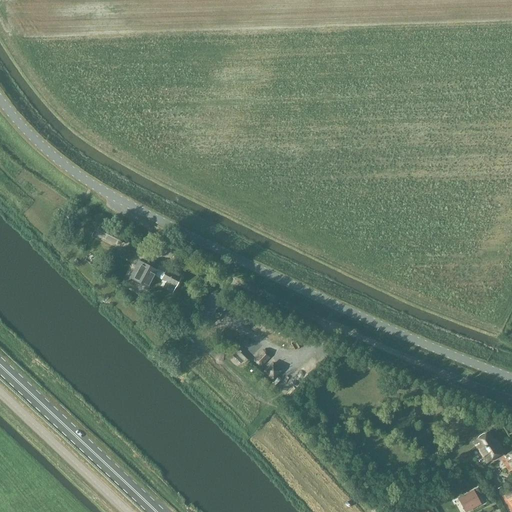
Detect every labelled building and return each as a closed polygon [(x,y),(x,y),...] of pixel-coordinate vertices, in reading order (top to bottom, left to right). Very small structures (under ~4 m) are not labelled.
[(172,293),(180,278),(166,271),(164,275),(140,263),(136,271),(137,272),(133,280),(147,288),(154,275),(161,279),(160,279),(165,282),(162,288),(172,293)] [(270,355),(265,350),(261,351),(253,358),(253,362),(258,366),(262,366),(270,358),(270,355)] [(502,453),(498,446),(496,447),(487,434),(474,442),(487,462),(502,453)] [(458,499),(464,511),(466,511),(480,504),(476,496),(479,494),(477,488),(473,491),(473,490),(458,499)] [(509,511),(511,511),(511,497),(503,503),(509,511)]
